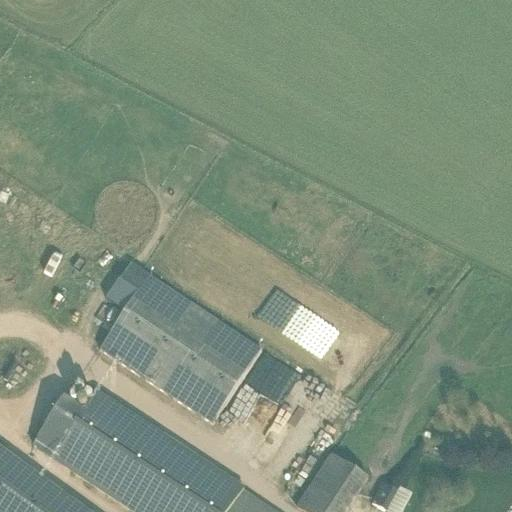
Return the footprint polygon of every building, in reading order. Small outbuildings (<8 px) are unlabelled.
[(117,261),(109,275),(129,286),(137,272),(117,261)] [(212,428),(262,352),(148,277),(98,352),(212,428)] [(65,398),(32,449),(52,462),(127,511),(272,511),(243,492),(245,490),(97,392),(84,412),(65,398)] [(287,462),(298,440),(284,433),(273,455),(287,462)] [(0,511),(85,511),(0,450),(0,511)] [(348,511),(369,481),(330,455),(295,509),(298,511),(348,511)]
